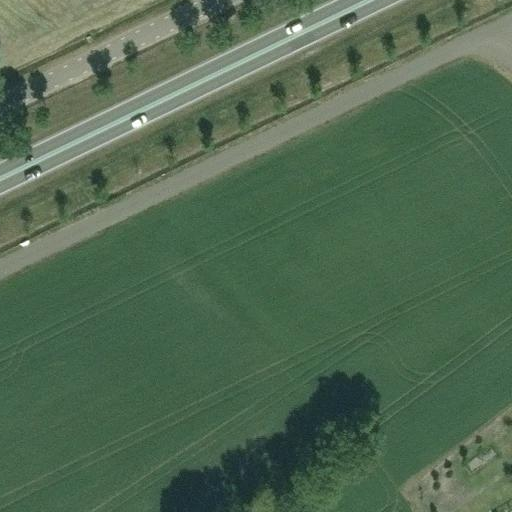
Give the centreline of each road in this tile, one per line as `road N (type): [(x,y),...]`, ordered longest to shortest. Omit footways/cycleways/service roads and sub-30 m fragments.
road 1 (unclassified): [(511,23),(0,270)]
road 2 (trunk): [(0,179),(371,0)]
road 3 (unclassified): [(0,105),(217,0)]
